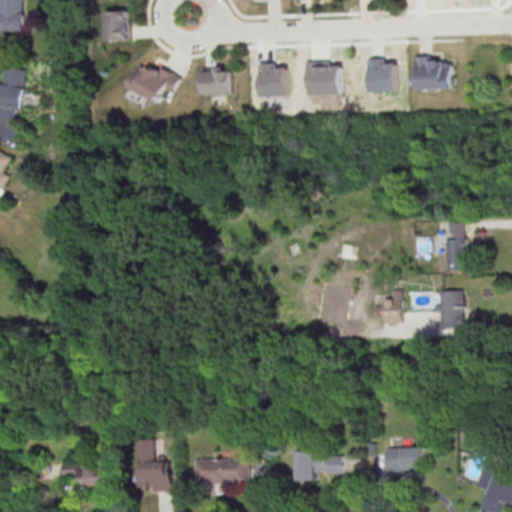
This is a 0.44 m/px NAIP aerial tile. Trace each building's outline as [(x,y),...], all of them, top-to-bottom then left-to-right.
[(1,0),(26,0),(26,31),(1,32),(1,0)] [(108,12),(133,11),(134,41),(109,42),(108,12)] [(419,88),(454,87),(454,61),(435,61),(435,56),(418,56),(419,88)] [(399,90),(398,62),(386,62),(386,57),(378,58),(379,67),(372,67),(373,91),(399,90)] [(332,60),(309,60),(310,93),(345,92),(344,64),(332,64),(332,60)] [(130,85),(161,102),(169,88),(176,91),(183,76),(164,66),(161,71),(142,62),(130,85)] [(289,66),(278,67),(278,62),(263,63),(264,96),(290,95),(289,66)] [(29,67),(4,64),(0,96),(0,120),(13,122),(15,108),(24,109),(29,67)] [(234,68),(204,69),(205,93),(235,92),(234,68)] [(0,184),(5,187),(12,175),(6,171),(14,157),(0,149),(0,184)] [(448,222),(449,269),(467,268),(466,221),(448,222)] [(386,322),(405,322),(404,288),(395,289),(395,298),(385,298),(386,304),(375,305),(376,317),(386,317),(386,322)] [(465,289),(442,290),(442,303),(438,303),(438,312),(441,312),(441,329),(466,328),(465,289)] [(174,453),(158,454),(158,442),(140,442),(142,490),(175,489),(174,453)] [(389,472),(406,472),(406,467),(425,467),(426,446),(390,445),(389,472)] [(299,480),(319,480),(318,472),(346,471),(345,449),(298,451),(299,480)] [(197,459),(198,483),(252,481),(252,457),(197,459)] [(65,479),(78,479),(79,488),(107,487),(106,462),(64,464),(65,479)] [(485,508),(495,511),(502,511),(507,500),(511,502),(511,478),(498,473),(485,508)]
